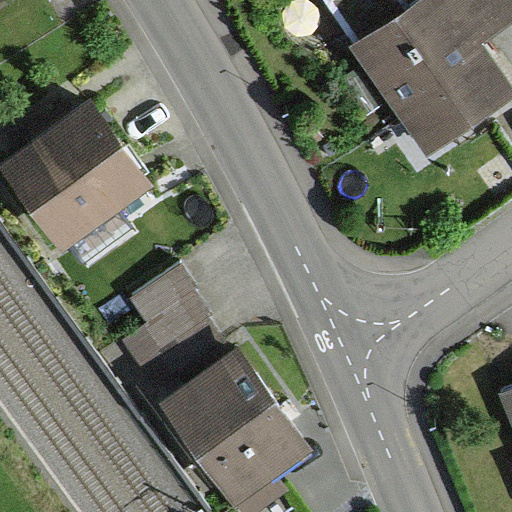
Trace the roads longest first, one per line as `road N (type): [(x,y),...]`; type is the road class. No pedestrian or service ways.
road 1 (residential): [(157,0),(236,136),(335,341)]
road 2 (residential): [(511,236),(335,341)]
road 3 (residential): [(335,341),(413,511)]
